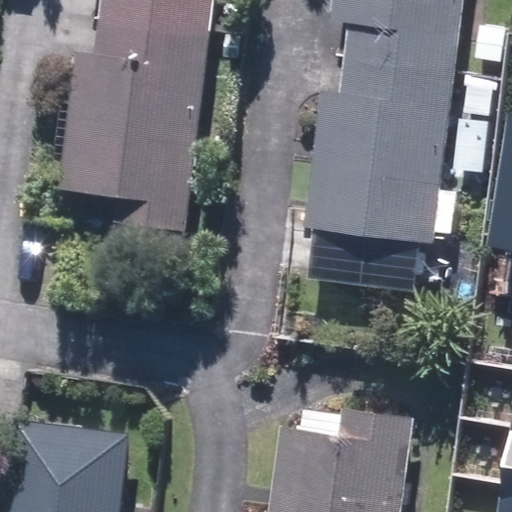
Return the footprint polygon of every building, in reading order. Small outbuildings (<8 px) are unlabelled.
[(229,0),(114,0),(110,49),(86,46),(71,190),(128,196),(126,221),(205,230),(229,0)] [(480,0),(346,0),(344,12),(363,15),(352,88),(337,86),(318,217),(447,235),(480,0)] [(511,250),(511,112),(507,112),(485,247),(511,250)] [(414,511),(428,411),(360,402),(357,427),(298,419),(285,511),(414,511)] [(30,415),(18,511),(137,511),(148,429),(30,415)] [(511,424),(511,425),(503,481),(511,482),(511,424)] [(511,511),(511,482),(503,481),(497,511),(511,511)]
